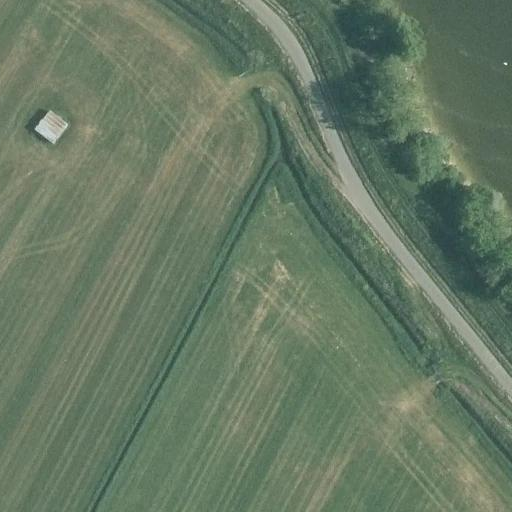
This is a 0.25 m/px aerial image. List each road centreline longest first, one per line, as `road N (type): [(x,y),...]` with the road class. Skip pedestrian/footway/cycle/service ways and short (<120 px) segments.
road 1 (unclassified): [(511,392),(375,222),(346,177),(284,37),(246,0)]
road 2 (track): [(229,95),(257,74),(273,73),(331,172),(346,177)]
road 3 (track): [(412,403),(458,368),(409,268)]
